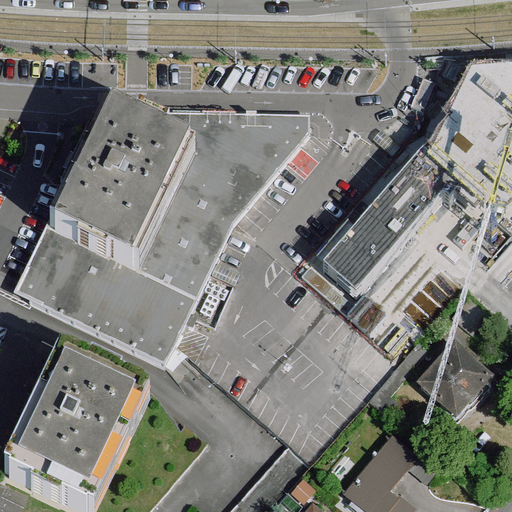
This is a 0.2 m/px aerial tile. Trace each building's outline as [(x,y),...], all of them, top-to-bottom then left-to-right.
[(499,224),(511,209),(511,75),(474,78),(431,167),(463,194),(499,224)] [(309,122),(104,116),(190,156),(137,269),(49,228),(17,294),(167,366),(176,348),(189,319),(210,275),(232,228),(309,137),(309,129),(309,122)] [(190,156),(104,116),(49,228),(137,269),(190,156)] [(424,160),(325,274),(358,303),(445,203),(451,209),(463,194),(431,167),(424,160)] [(456,355),(422,392),(458,424),(492,387),(456,355)] [(93,369),(70,359),(69,361),(62,357),(6,475),(12,478),(11,481),(34,492),(32,495),(44,501),(45,498),(75,511),(100,511),(153,401),(147,398),(148,395),(124,383),(126,381),(94,366),(93,369)] [(421,461),(395,440),(347,498),(364,511),(396,511),(402,506),(392,497),(421,461)]
